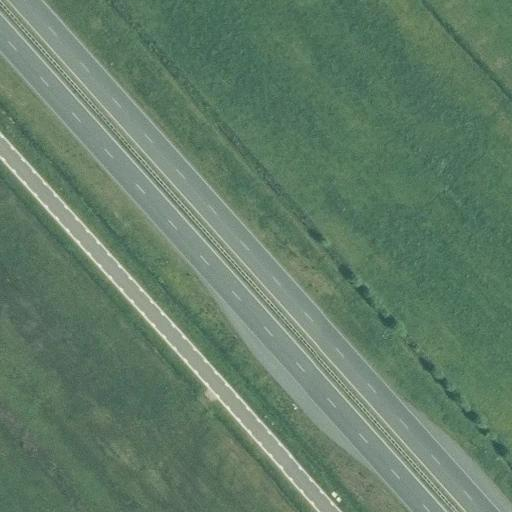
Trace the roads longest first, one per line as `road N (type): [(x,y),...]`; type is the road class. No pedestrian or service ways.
road 1 (trunk): [(482,511),(25,0)]
road 2 (trunk): [(0,34),(427,511)]
road 3 (unclassified): [(331,511),(0,145)]
